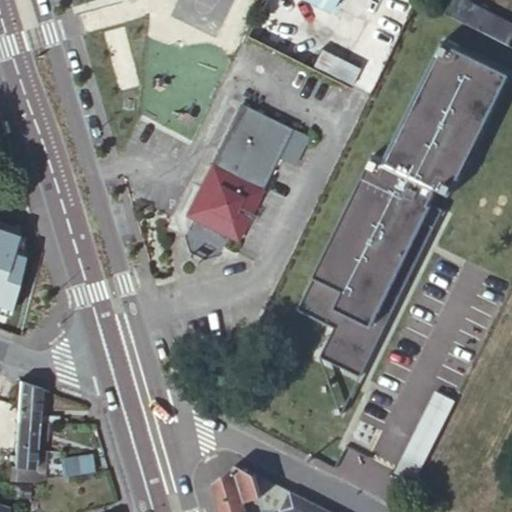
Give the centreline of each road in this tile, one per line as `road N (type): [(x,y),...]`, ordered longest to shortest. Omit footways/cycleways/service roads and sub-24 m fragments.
road 1 (secondary): [(120,331),(134,309),(129,284),(40,0)]
road 2 (secondary): [(0,19),(96,318),(120,331)]
road 3 (residential): [(379,511),(236,439),(175,418),(146,424)]
road 4 (residential): [(128,360),(65,371),(0,350)]
